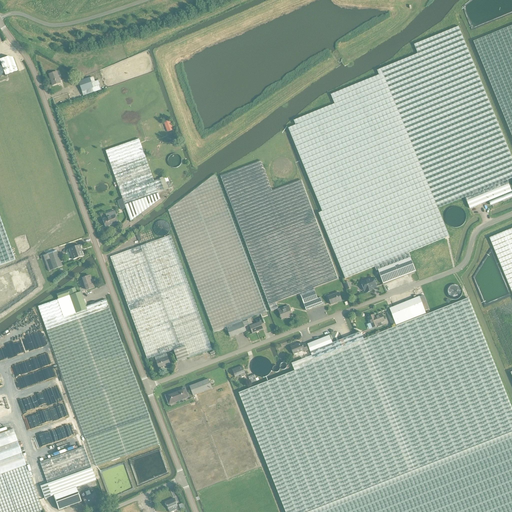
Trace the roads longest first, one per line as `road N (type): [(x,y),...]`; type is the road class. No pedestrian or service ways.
road 1 (unclassified): [(511,213),(478,228),(457,269),(147,386)]
road 2 (unclassified): [(147,386),(35,76),(0,23)]
road 3 (unclassified): [(0,18),(15,13),(62,25),(143,0)]
